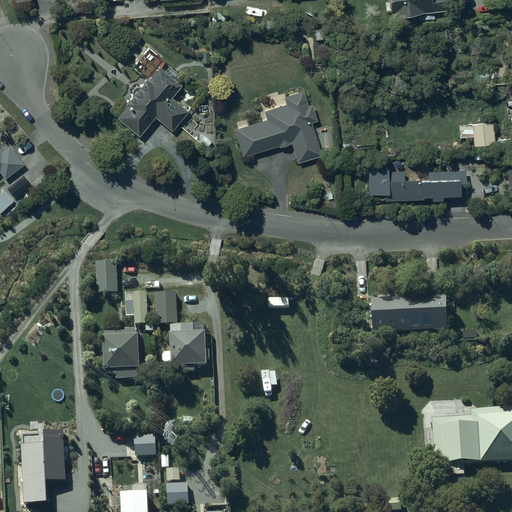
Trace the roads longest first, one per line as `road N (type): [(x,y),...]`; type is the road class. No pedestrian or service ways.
road 1 (residential): [(511,228),(356,236),(157,202),(79,160),(11,77),(12,52)]
road 2 (unknown): [(0,354),(129,190)]
